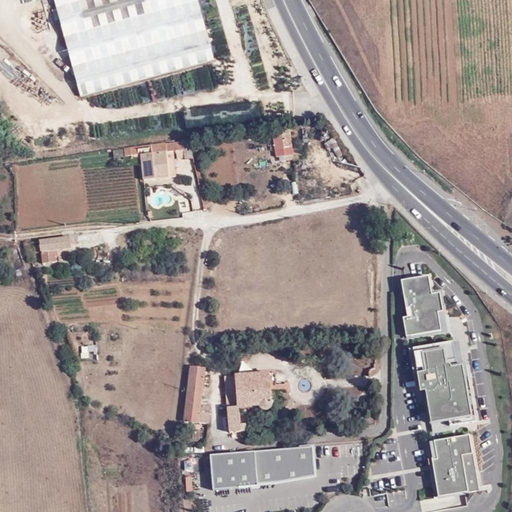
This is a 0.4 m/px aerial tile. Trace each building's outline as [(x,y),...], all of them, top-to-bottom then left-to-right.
[(54,0),(73,68),(206,32),(197,0),(54,0)] [(292,132),(275,135),(278,147),(294,145),(295,145),(292,132)] [(140,145),(115,149),(116,157),(142,153),(144,178),(178,175),(175,149),(178,149),(179,157),(186,157),(186,158),(195,158),(191,140),(183,141),(152,143),(140,145)] [(294,145),(278,147),(279,155),(296,152),(294,145)] [(109,151),(84,155),(87,168),(111,165),(109,151)] [(42,242),(43,254),(58,252),(73,250),(73,239),(42,242)] [(42,242),(25,245),(29,255),(43,254),(42,242)] [(9,252),(5,249),(1,254),(6,258),(9,252)] [(58,252),(43,254),(44,265),(58,264),(58,252)] [(401,268),(402,276),(423,274),(421,265),(401,268)] [(406,281),(404,281),(410,317),(404,318),(408,337),(442,331),(439,312),(444,311),(441,293),(433,294),(430,276),(425,277),(406,281)] [(95,293),(55,294),(55,327),(97,326),(96,310),(95,293)] [(448,330),(444,311),(439,312),(442,331),(448,330)] [(457,369),(454,344),(413,349),(416,366),(422,366),(422,374),(416,375),(419,393),(424,393),(429,425),(447,422),(448,428),(454,427),(474,423),(465,368),(457,369)] [(97,358),(96,345),(81,346),(82,359),(97,358)] [(210,365),(193,363),(187,416),(199,417),(211,418),(212,418),(213,408),(205,407),(210,365)] [(273,369),(228,373),(232,429),(244,428),(241,404),(264,404),(270,407),(274,405),(275,399),(273,369)] [(447,422),(429,425),(431,435),(455,431),(454,427),(448,428),(447,422)] [(468,437),(433,443),(436,461),(430,461),(434,489),(436,498),(467,493),(478,491),(468,437)] [(314,476),(312,448),(210,456),(213,491),(258,487),(258,484),(277,483),(314,476)]
